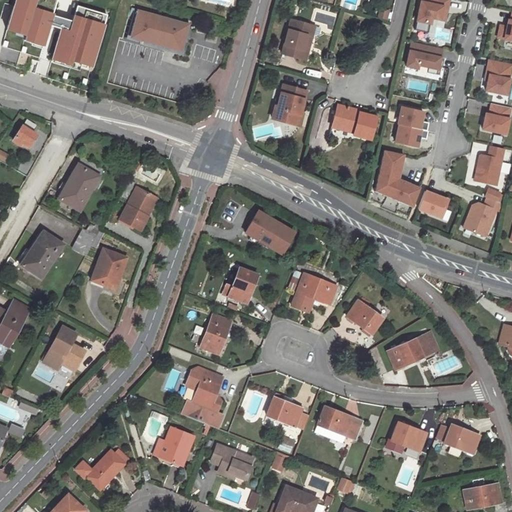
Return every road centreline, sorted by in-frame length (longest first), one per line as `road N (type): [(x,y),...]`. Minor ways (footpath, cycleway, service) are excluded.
road 1 (tertiary): [(3,497),(137,354),(212,153)]
road 2 (secondary): [(0,83),(212,153)]
road 3 (secondary): [(398,244),(212,153)]
road 4 (residential): [(317,377),(371,395),(420,399),(493,389)]
road 5 (residential): [(398,244),(409,275),(458,326),(493,389)]
road 6 (residential): [(440,163),(478,0)]
road 7 (tertiary): [(212,153),(259,0)]
road 8 (secondary): [(511,282),(398,244)]
